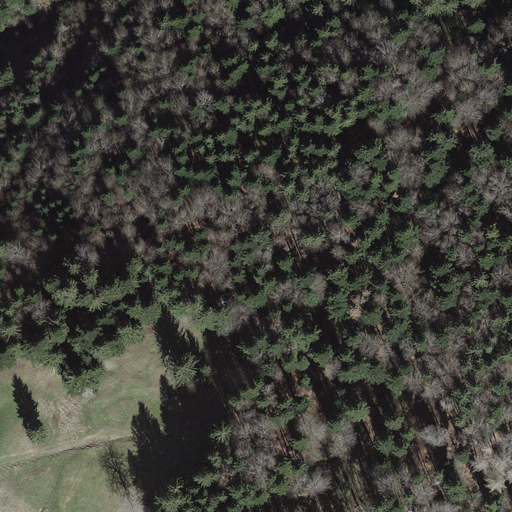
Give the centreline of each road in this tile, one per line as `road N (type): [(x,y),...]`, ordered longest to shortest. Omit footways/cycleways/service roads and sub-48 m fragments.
road 1 (track): [(205,0),(240,42),(268,104),(292,117),(314,116),(337,139),(340,188),(318,356),(342,400),(353,435),(349,451),(336,462),(304,467),(246,431),(218,424),(0,469)]
road 2 (track): [(240,42),(381,0)]
